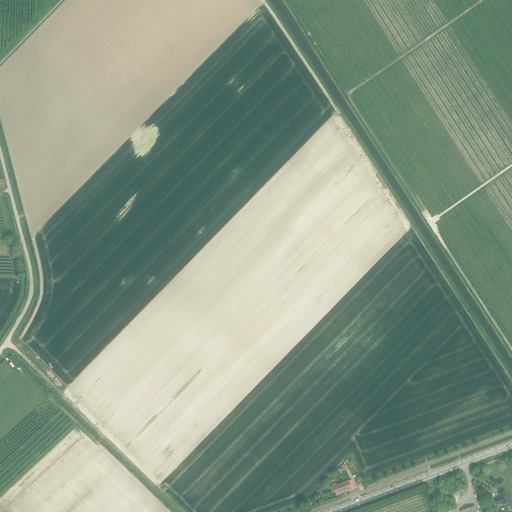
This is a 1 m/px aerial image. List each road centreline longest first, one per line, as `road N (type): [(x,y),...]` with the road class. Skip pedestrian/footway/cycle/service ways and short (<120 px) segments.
road 1 (unclassified): [(0,351),(32,289),(0,150)]
road 2 (secondary): [(332,511),(511,444)]
